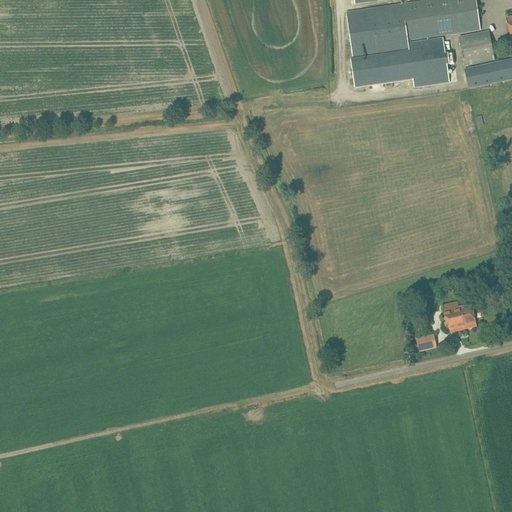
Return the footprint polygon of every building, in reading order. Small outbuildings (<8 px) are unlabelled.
[(346,13),(353,60),(412,51),(411,43),(411,41),(480,31),(475,0),(429,0),(406,4),(404,0),(354,0),(355,4),(384,0),(400,0),(401,4),(346,13)] [(488,32),(458,38),(464,67),(494,61),(488,32)] [(412,51),(353,60),(351,60),(354,89),(413,81),(414,88),(449,83),(447,65),(454,64),(453,54),(445,55),(443,38),(411,43),(412,51)] [(511,59),(464,70),(468,89),(511,79),(511,59)] [(472,306),(459,309),(457,302),(443,306),(445,313),(444,313),(448,332),(476,326),(472,306)] [(431,321),(429,311),(429,308),(407,312),(409,324),(431,321)] [(419,352),(436,348),(433,336),(416,339),(419,352)]
